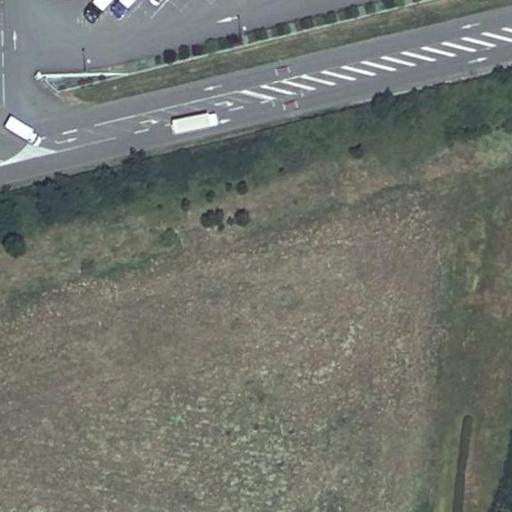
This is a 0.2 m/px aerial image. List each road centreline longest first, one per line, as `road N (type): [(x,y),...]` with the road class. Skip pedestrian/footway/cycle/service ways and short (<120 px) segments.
road 1 (unclassified): [(511,13),(0,138)]
road 2 (unclassified): [(0,175),(511,51)]
